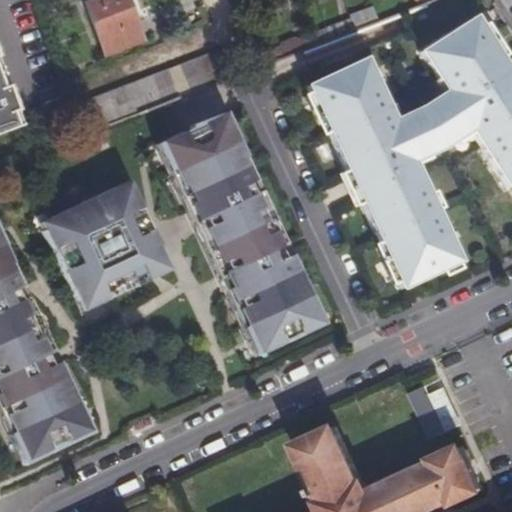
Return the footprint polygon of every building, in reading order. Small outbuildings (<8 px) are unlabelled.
[(134,39),(120,0),(96,0),(82,5),(99,52),(134,39)] [(358,61),(301,89),(353,200),(396,290),(453,264),(405,163),(435,148),(463,130),(502,189),(511,182),(511,88),(467,20),(414,54),(439,94),(414,110),(387,122),(358,61)] [(72,105),(82,133),(148,108),(197,90),(231,76),(221,50),(72,105)] [(0,131),(15,125),(0,85),(0,131)] [(175,134),(154,144),(163,173),(180,197),(186,220),(198,231),(201,251),(224,304),(234,315),(241,339),(257,354),(315,327),(304,298),(279,245),(276,247),(259,223),(252,194),(241,199),(235,188),(247,183),(243,169),(230,142),(226,144),(223,128),(215,115),(184,127),(183,136),(175,134)] [(149,239),(122,182),(44,219),(35,225),(38,232),(37,232),(70,303),(99,297),(109,289),(135,276),(136,280),(149,269),(155,276),(164,272),(149,239)] [(247,183),(235,188),(241,199),(252,194),(247,183)] [(0,419),(1,421),(9,446),(24,460),(82,433),(71,405),(53,364),(38,371),(33,360),(45,354),(44,354),(28,329),(20,301),(19,300),(8,305),(3,295),(14,289),(10,273),(0,251),(0,419)] [(99,297),(70,303),(75,314),(155,276),(149,269),(136,280),(135,276),(109,289),(99,297)] [(14,289),(3,295),(8,305),(19,300),(20,301),(23,299),(21,292),(18,287),(14,289)] [(45,354),(33,360),(38,371),(53,364),(54,364),(51,358),(48,352),(44,354),(45,354)] [(440,389),(427,395),(444,431),(458,425),(440,389)] [(333,425),(296,441),(322,496),(320,501),(325,511),(322,511),(417,511),(450,497),(454,501),(479,488),(459,445),(432,456),(432,461),(366,492),(361,480),(358,480),(333,425)]
